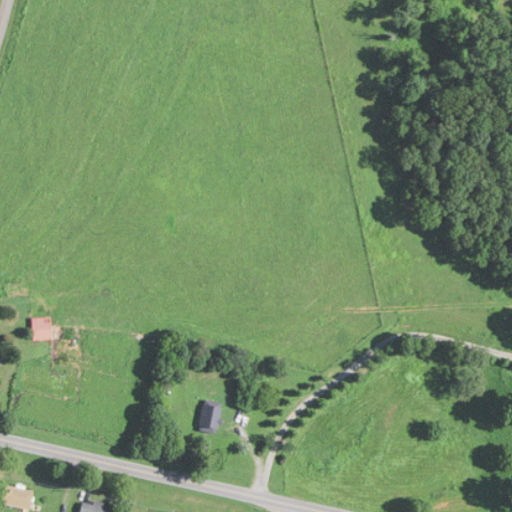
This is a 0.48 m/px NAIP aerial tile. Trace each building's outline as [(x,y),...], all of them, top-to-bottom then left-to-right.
[(49,339),(49,326),(32,327),(32,340),(49,339)] [(223,405),(208,399),(198,428),(213,434),(223,405)] [(291,425),(330,457),(340,445),(301,413),(291,425)] [(0,496),(0,502),(27,511),(33,492),(4,483),(0,496)] [(79,511),(106,511),(105,503),(79,507),(79,511)]
